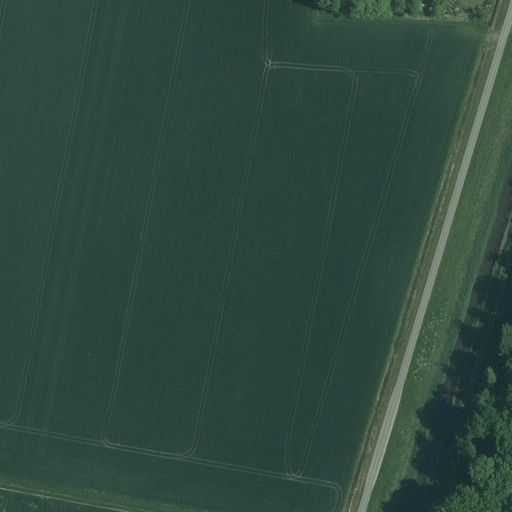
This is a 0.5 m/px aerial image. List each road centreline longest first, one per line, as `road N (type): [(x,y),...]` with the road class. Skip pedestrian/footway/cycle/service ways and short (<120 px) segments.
road 1 (unclassified): [(361,511),(511,8)]
road 2 (track): [(433,511),(511,249)]
